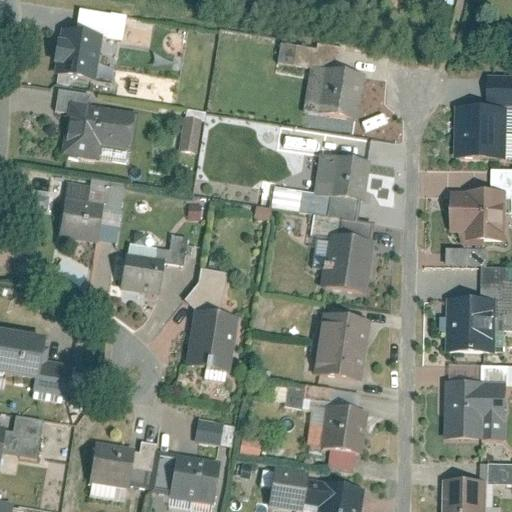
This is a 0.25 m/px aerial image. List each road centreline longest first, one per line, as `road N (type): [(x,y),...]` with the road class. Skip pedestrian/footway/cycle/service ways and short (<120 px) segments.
road 1 (residential): [(413,69),(406,511)]
road 2 (residential): [(0,251),(125,337),(143,378)]
